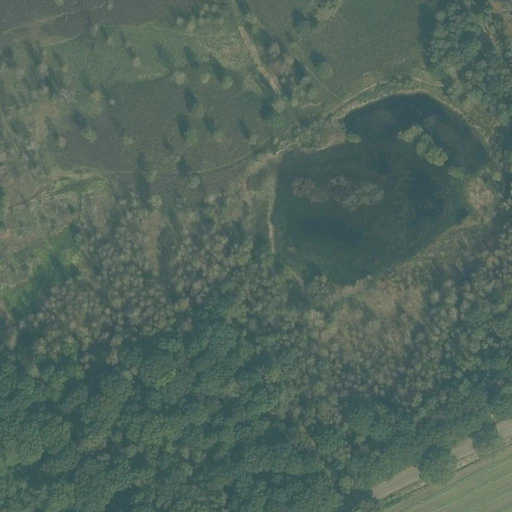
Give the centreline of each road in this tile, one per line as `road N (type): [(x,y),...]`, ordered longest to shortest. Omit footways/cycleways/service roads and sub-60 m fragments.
road 1 (track): [(511,41),(446,86),(387,79),(297,126)]
road 2 (track): [(251,152),(219,169),(182,174),(66,176),(35,195)]
road 3 (unclassified): [(344,511),(511,430)]
road 4 (track): [(297,126),(285,106),(294,67),(243,21),(236,0)]
